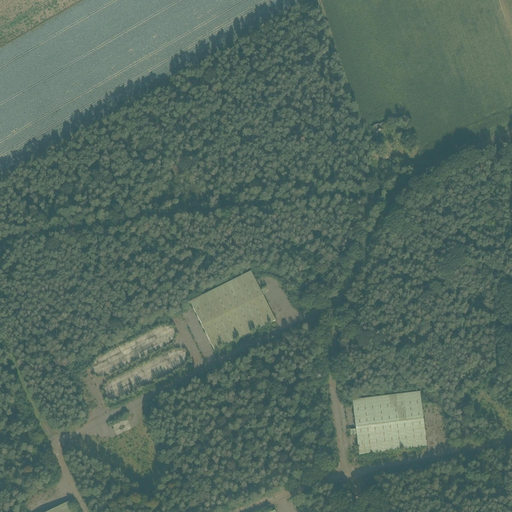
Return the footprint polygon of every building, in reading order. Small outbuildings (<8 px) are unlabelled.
[(385,130),(383,125),(372,129),(381,155),(408,145),(401,125),(385,130)] [(300,282),(310,265),(283,250),(274,268),(300,282)] [(251,272),(190,302),(192,307),(215,352),(275,321),(262,295),(268,292),(265,288),(260,291),(255,281),(251,272)] [(490,391),(473,380),(456,404),(473,416),(490,391)] [(420,392),(352,401),(356,430),(350,430),(350,435),(356,434),(359,455),(426,447),(421,405),(420,392)] [(154,504),(167,477),(150,468),(136,495),(154,504)] [(73,511),(69,503),(49,511),(73,511)]
